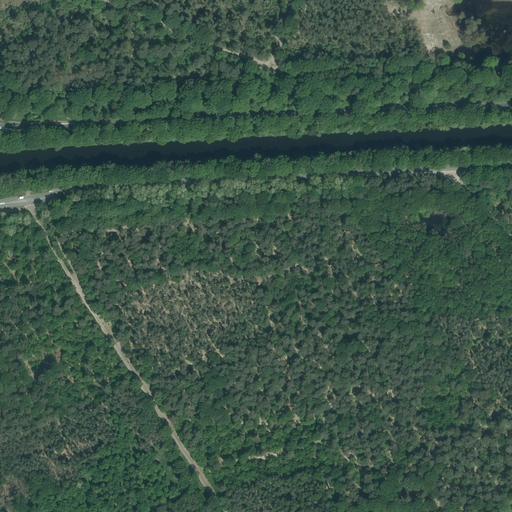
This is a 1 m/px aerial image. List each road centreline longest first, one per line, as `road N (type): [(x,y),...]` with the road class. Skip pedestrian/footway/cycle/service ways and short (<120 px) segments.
road 1 (tertiary): [(9,129),(511,104)]
road 2 (unclassified): [(57,194),(93,185),(511,163)]
road 3 (track): [(5,93),(138,86),(266,67)]
road 4 (track): [(511,63),(305,74),(266,67)]
road 5 (track): [(266,67),(293,94),(419,95),(449,108)]
